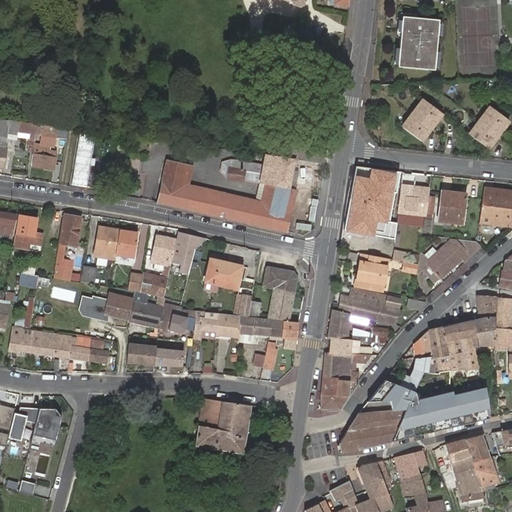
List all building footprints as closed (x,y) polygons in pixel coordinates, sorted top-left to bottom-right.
[(291,0),(291,3),(292,6),(299,8),(302,7),(304,0),(291,0)] [(437,19),(405,16),(403,38),(398,38),(396,66),(432,69),(437,19)] [(420,142),(441,114),(423,100),(401,128),(420,142)] [(489,108),(468,135),(487,149),(508,122),(489,108)] [(37,124),(0,119),(0,137),(7,139),(16,140),(17,133),(30,135),(29,142),(27,152),(32,152),(33,148),(34,145),(35,135),(37,124)] [(66,139),(68,129),(37,124),(35,135),(54,138),(66,139)] [(16,140),(29,142),(30,135),(17,133),(16,140)] [(243,169),(240,169),(229,167),(228,177),(243,180),(260,183),(255,200),(188,184),(192,165),(168,159),(158,200),(285,232),(296,190),(290,189),(297,147),(284,144),(277,143),(275,155),(264,153),(263,164),(261,173),(256,172),(254,171),(243,169)] [(32,152),(32,156),(35,156),(33,167),(52,170),(55,153),(50,152),(45,151),(46,147),(40,146),(39,150),(36,150),(36,149),(33,148),(32,152)] [(254,171),(256,172),(261,173),(263,164),(231,158),(221,161),(220,170),(228,177),(229,167),(240,169),(243,169),(254,171)] [(396,172),(370,169),(368,177),(352,175),(343,230),(395,239),(397,224),(386,221),(396,172)] [(415,174),(403,173),(402,186),(413,187),(415,174)] [(413,187),(402,186),(400,196),(412,197),(413,187)] [(412,197),(400,196),(398,212),(425,217),(426,215),(429,197),(430,190),(413,187),(412,197)] [(511,191),(483,188),(479,223),(511,227),(511,225),(511,191)] [(471,195),(441,192),(439,217),(469,220),(471,195)] [(434,198),(429,197),(426,215),(432,216),(434,198)] [(0,213),(0,233),(1,234),(0,240),(11,242),(16,216),(0,213)] [(34,245),(36,235),(34,235),(36,219),(20,216),(16,234),(15,234),(13,248),(18,249),(30,251),(30,245),(34,245)] [(64,216),(59,244),(64,245),(75,246),(80,218),(64,216)] [(114,255),(118,231),(109,229),(108,232),(98,230),(94,251),(102,253),(101,258),(107,260),(113,261),(114,255)] [(137,234),(118,231),(114,255),(133,258),(137,234)] [(195,251),(206,240),(177,234),(175,240),(171,264),(179,266),(179,274),(188,276),(195,251)] [(164,300),(171,264),(175,240),(166,238),(165,241),(156,239),(152,257),(166,259),(164,266),(166,266),(163,279),(142,273),(142,277),(140,290),(139,292),(139,293),(164,300)] [(436,252),(432,246),(423,254),(427,260),(426,266),(437,279),(459,261),(462,264),(470,257),(456,240),(451,240),(436,252)] [(481,248),(476,243),(456,240),(470,257),(481,248)] [(511,253),(492,272),(500,272),(500,289),(511,290),(511,253)] [(354,282),(353,289),(380,295),(387,260),(386,259),(369,256),(364,255),(359,254),(358,261),(362,262),(359,283),(354,282)] [(62,259),(57,259),(53,278),(70,281),(73,261),(62,259)] [(219,287),(237,291),(242,268),(211,261),(204,292),(217,295),(219,287)] [(358,261),(354,282),(359,283),(362,262),(358,261)] [(403,262),(401,271),(413,274),(416,265),(403,262)] [(83,266),(81,281),(94,284),(96,268),(83,266)] [(274,290),(294,294),(297,280),(293,273),(267,269),(264,288),(274,290)] [(37,289),(39,276),(29,274),(21,273),(19,286),(37,289)] [(128,288),(140,290),(142,277),(130,274),(128,288)] [(56,285),(53,294),(76,300),(78,291),(56,285)] [(290,322),(294,294),(274,290),(269,319),(290,322)] [(128,321),(133,301),(134,298),(108,291),(107,299),(103,314),(109,316),(128,321)] [(330,314),(326,338),(330,338),(350,341),(359,342),(383,345),(384,338),(386,338),(387,332),(377,330),(376,337),(371,336),(371,338),(347,334),(349,327),(351,322),(352,316),(368,320),(380,323),(386,299),(351,292),(349,299),(341,298),(337,312),(331,310),(330,314)] [(103,314),(107,299),(91,295),(91,298),(82,295),(78,310),(82,316),(108,323),(109,316),(103,314)] [(240,318),(248,319),(252,299),(236,295),(233,316),(238,317),(240,317),(240,318)] [(495,319),(496,299),(478,298),(478,319),(495,319)] [(399,303),(386,299),(380,323),(392,326),(399,303)] [(510,331),(511,301),(496,299),(495,319),(495,329),(510,331)] [(412,309),(419,310),(424,304),(421,303),(412,301),(408,300),(407,308),(412,309)] [(159,329),(164,308),(133,301),(128,321),(159,329)] [(252,301),(250,317),(258,318),(261,302),(252,301)] [(197,319),(198,312),(181,310),(182,309),(179,308),(180,306),(165,302),(164,308),(159,329),(164,330),(169,332),(180,334),(185,330),(188,317),(197,319)] [(0,328),(5,329),(9,307),(0,305),(0,328)] [(217,333),(219,315),(198,312),(197,319),(194,339),(201,340),(201,336),(202,332),(217,333)] [(233,316),(219,315),(217,333),(217,334),(232,335),(232,338),(240,339),(240,333),(240,318),(240,317),(238,317),(233,316)] [(366,326),(368,320),(352,316),(351,322),(366,326)] [(271,336),(274,322),(248,319),(240,318),(240,333),(244,334),(271,336)] [(478,344),(494,345),(495,329),(495,319),(478,319),(472,321),(475,333),(476,333),(478,344)] [(462,371),(478,369),(475,346),(472,321),(427,332),(427,344),(428,361),(433,361),(432,375),(448,372),(462,371)] [(297,339),(299,324),(274,322),(271,336),(269,353),(276,354),(279,337),(285,338),(283,349),(295,350),(297,339)] [(13,326),(9,352),(18,353),(19,351),(54,356),(57,335),(23,330),(23,328),(13,326)] [(371,338),(371,336),(372,334),(349,327),(347,334),(371,338)] [(495,329),(494,345),(511,346),(511,356),(511,331),(510,331),(495,329)] [(77,338),(57,335),(54,356),(59,357),(68,358),(69,346),(76,347),(77,338)] [(92,339),(78,335),(77,338),(76,347),(69,346),(68,358),(69,358),(88,361),(92,339)] [(329,353),(336,354),(348,355),(350,341),(330,338),(329,353)] [(105,341),(92,339),(88,361),(107,363),(109,352),(104,351),(105,341)] [(350,341),(348,355),(358,356),(359,349),(359,342),(350,341)] [(427,344),(413,345),(412,347),(412,360),(428,361),(427,344)] [(156,350),(156,348),(129,345),(126,366),(139,366),(139,365),(145,366),(146,361),(154,362),(156,350)] [(182,368),(183,353),(156,350),(154,362),(154,364),(182,368)] [(279,355),(276,354),(269,353),(267,362),(265,371),(265,372),(276,374),(279,355)] [(324,354),(322,378),(334,378),(336,354),(329,353),(324,353),(324,354)] [(334,382),(355,384),(356,374),(354,374),(348,373),(349,362),(356,363),(363,363),(368,357),(358,356),(348,355),(336,354),(334,378),(334,382)] [(265,371),(267,362),(258,360),(256,369),(265,371)] [(433,361),(428,361),(412,360),(410,377),(408,376),(406,381),(403,387),(411,390),(416,378),(432,376),(432,375),(433,361)] [(385,381),(398,385),(401,378),(388,373),(385,381)] [(322,378),(321,395),(333,397),(334,382),(334,378),(322,378)] [(398,385),(403,387),(406,381),(401,378),(398,385)] [(385,381),(383,380),(357,414),(403,410),(390,442),(488,418),(483,379),(408,397),(411,390),(403,387),(398,385),(385,381)] [(333,397),(347,398),(347,388),(352,388),(355,384),(334,382),(333,397)] [(346,399),(347,398),(333,397),(321,395),(319,410),(336,411),(338,411),(346,399)] [(206,400),(204,400),(195,446),(243,455),(252,406),(206,400)] [(0,407),(0,406),(0,448),(6,450),(9,439),(0,436),(0,430),(10,433),(15,415),(16,412),(0,408),(0,407)] [(40,410),(20,409),(19,416),(15,415),(10,433),(9,439),(21,442),(26,423),(36,425),(40,410)] [(55,411),(40,410),(36,425),(31,446),(41,448),(41,445),(43,439),(57,442),(62,419),(55,411)] [(357,414),(338,445),(340,455),(389,443),(390,442),(403,410),(357,414)] [(511,430),(491,434),(496,448),(511,444),(511,430)] [(481,436),(463,440),(472,464),(488,459),(481,436)] [(55,448),(57,442),(43,439),(41,445),(55,448)] [(463,440),(443,446),(459,498),(460,504),(484,500),(482,493),(482,492),(481,489),(480,486),(472,464),(463,440)] [(425,464),(422,451),(393,459),(404,494),(405,498),(424,493),(417,467),(425,464)] [(488,459),(472,464),(480,486),(496,482),(494,476),(489,461),(488,459)] [(489,461),(494,476),(500,474),(496,459),(489,461)] [(381,462),(374,464),(385,489),(390,487),(388,483),(389,482),(381,462)] [(357,471),(369,501),(374,499),(378,511),(393,508),(385,489),(374,464),(361,467),(357,471)] [(427,481),(435,479),(432,467),(424,470),(427,481)] [(50,502),(53,490),(22,482),(19,494),(50,502)] [(343,509),(337,511),(378,511),(374,499),(369,501),(357,505),(348,483),(337,488),(329,492),(334,502),(338,500),(343,509)] [(405,498),(407,508),(426,504),(424,493),(405,498)] [(442,511),(441,501),(426,504),(407,508),(407,511),(442,511)] [(328,511),(324,502),(317,506),(319,511),(328,511)]
